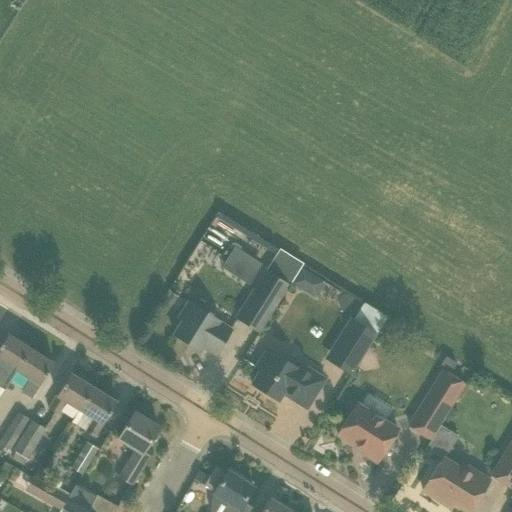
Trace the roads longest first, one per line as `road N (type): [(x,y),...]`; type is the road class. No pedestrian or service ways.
road 1 (residential): [(203,409),(0,279)]
road 2 (residential): [(369,511),(203,409)]
